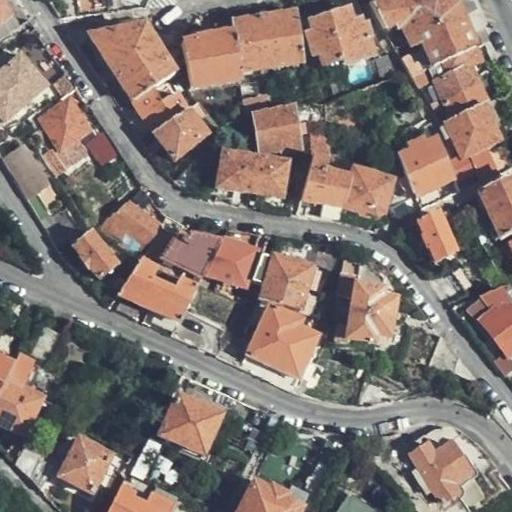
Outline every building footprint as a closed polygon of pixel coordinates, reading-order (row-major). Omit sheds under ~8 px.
[(0,0),(0,40),(23,25),(5,0),(0,0)] [(408,41),(461,18),(456,6),(444,0),(395,0),(369,6),(383,31),(395,25),(398,30),(401,29),(408,41)] [(348,11),(329,17),(343,61),(344,65),(373,55),(366,26),(361,28),(359,22),(352,24),(348,11)] [(304,64),(296,14),(231,23),(239,72),(266,68),(304,64)] [(343,61),(329,17),(311,24),(316,42),(309,45),(312,56),(320,54),(324,66),(343,61)] [(147,24),(144,18),(114,22),(119,31),(92,37),(112,68),(133,102),(150,91),(161,84),(186,69),(180,45),(167,47),(147,24)] [(441,63),(472,49),(461,18),(408,41),(411,47),(420,44),(432,68),(441,63)] [(194,42),(180,45),(186,69),(189,88),(241,82),(239,72),(231,23),(215,24),(217,36),(195,40),(194,42)] [(481,105),(487,102),(470,67),(479,63),(472,49),(441,63),(447,76),(435,82),(453,119),(481,105)] [(400,59),(411,78),(421,73),(408,55),(400,59)] [(47,88),(19,56),(0,72),(0,118),(5,124),(47,88)] [(371,87),(324,103),(331,124),(378,109),(371,87)] [(150,91),(133,102),(143,117),(153,132),(186,111),(169,88),(155,96),(150,91)] [(73,112),(67,103),(39,121),(47,134),(48,134),(59,150),(52,154),(63,170),(86,154),(75,139),(86,132),(73,112)] [(186,111),(153,132),(163,144),(175,159),(205,136),(192,119),(204,111),(197,103),(186,111)] [(448,163),(460,192),(473,186),(468,175),(475,172),(480,182),(489,178),(484,167),(491,165),(483,147),(497,140),(481,105),(453,119),(444,123),(462,156),(448,163)] [(292,106),(254,113),(263,155),(279,152),(280,153),(299,149),(292,106)] [(412,191),(420,210),(460,192),(448,163),(438,140),(424,146),(422,141),(408,147),(411,152),(399,158),(407,178),(400,182),(406,194),(412,191)] [(22,148),(1,162),(21,191),(28,203),(50,189),(22,148)] [(50,152),(42,158),(58,182),(66,176),(50,152)] [(235,191),(250,193),(254,161),(223,156),(217,188),(235,191)] [(314,157),(302,199),(321,204),(342,210),(352,173),(354,168),(314,157)] [(254,161),(250,193),(264,196),(279,198),(285,166),(254,161)] [(484,167),(489,178),(491,178),(496,175),(491,165),(484,167)] [(289,182),(298,182),(301,171),(290,171),(289,182)] [(352,173),(342,210),(361,214),(375,217),(382,213),(390,182),(352,173)] [(511,178),(477,194),(500,239),(511,233),(511,178)] [(155,202),(143,190),(126,203),(110,226),(124,239),(122,243),(137,255),(147,243),(149,245),(150,243),(160,227),(140,213),(155,202)] [(469,198),(449,208),(452,214),(466,208),(481,238),(486,246),(491,244),(469,198)] [(435,214),(415,222),(422,236),(421,237),(419,238),(425,250),(427,248),(434,261),(454,251),(435,214)] [(242,233),(226,231),(220,242),(205,273),(244,287),(256,253),(253,252),(258,235),(242,233)] [(89,234),(72,247),(80,258),(80,260),(87,269),(89,268),(100,279),(115,266),(89,234)] [(205,273),(220,242),(199,237),(189,235),(186,239),(178,234),(165,259),(202,280),(205,273)] [(310,269),(261,255),(251,283),(264,287),(259,302),(269,305),(299,313),(310,269)] [(118,297),(149,311),(167,274),(140,260),(138,263),(118,297)] [(350,310),(392,317),(394,302),(380,298),(382,281),(363,268),(357,268),(350,310)] [(503,281),(498,270),(486,275),(491,286),(503,281)] [(149,311),(179,324),(197,289),(167,274),(149,311)] [(189,312),(228,328),(240,299),(200,283),(189,312)] [(506,356),(511,352),(511,290),(509,286),(493,292),(492,293),(496,300),(487,306),(480,310),(473,314),(490,335),(506,356)] [(482,297),(487,306),(496,300),(492,293),(482,297)] [(298,379),(317,336),(297,327),(300,321),(269,307),(248,355),(298,379)] [(388,334),(392,317),(350,310),(346,326),(340,325),(338,341),(346,342),(347,338),(372,341),(374,334),(388,334)] [(63,339),(41,329),(28,356),(50,366),(63,339)] [(459,358),(441,336),(429,363),(453,371),(459,358)] [(511,364),(506,356),(494,363),(503,376),(511,369),(511,364)] [(14,366),(0,392),(0,422),(25,434),(42,399),(20,387),(31,364),(18,357),(14,366)] [(0,392),(14,366),(0,359),(0,392)] [(204,456),(219,417),(176,399),(161,438),(204,456)] [(92,493),(110,459),(78,442),(72,456),(68,454),(58,476),(92,493)] [(28,447),(19,466),(31,480),(40,462),(43,454),(28,447)] [(144,447),(136,462),(147,467),(154,452),(144,447)] [(462,497),(455,489),(471,476),(458,463),(447,451),(431,463),(425,457),(412,467),(446,510),(462,497)] [(40,462),(31,480),(40,489),(51,468),(40,462)] [(298,511),(301,508),(255,483),(240,511),(298,511)] [(315,503),(322,487),(314,484),(307,499),(315,503)] [(17,495),(10,488),(2,503),(10,507),(17,495)] [(132,496),(122,490),(110,511),(171,511),(174,508),(151,497),(145,507),(130,500),(132,496)] [(360,511),(342,500),(334,511),(360,511)]
